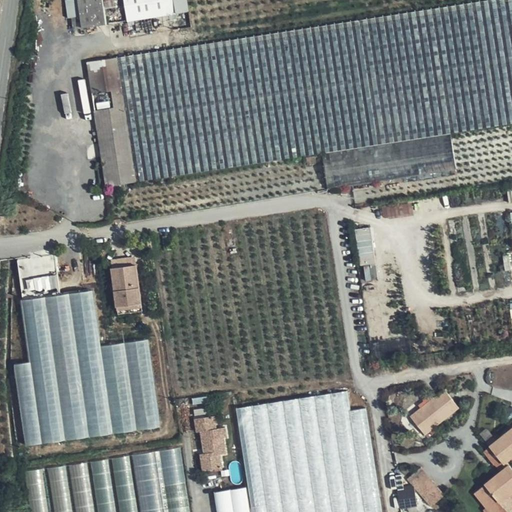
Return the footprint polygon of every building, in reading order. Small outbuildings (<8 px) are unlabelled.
[(106,15),(105,7),(103,0),(78,0),(79,2),(77,2),(78,6),(79,6),(81,16),(72,18),(74,29),(107,24),(106,15)] [(116,7),(115,0),(104,0),(106,7),(105,7),(106,15),(117,14),(116,7)] [(175,0),(124,0),(126,6),(128,20),(177,13),(175,0)] [(511,123),(511,0),(489,0),(472,3),(492,127),(511,123)] [(492,127),(472,3),(360,20),(379,144),(451,133),(492,127)] [(323,153),(379,144),(360,20),(247,37),(266,161),(323,153)] [(193,31),(164,35),(166,48),(195,43),(193,31)] [(118,57),(137,182),(266,161),(247,37),(118,57)] [(107,186),(137,182),(118,57),(112,58),(105,59),(88,62),(107,186)] [(379,144),(323,153),(328,189),(457,170),(451,133),(379,144)] [(316,156),(307,157),(308,164),(316,163),(316,156)] [(379,278),(374,226),(359,227),(363,279),(379,278)] [(171,235),(163,236),(166,250),(173,250),(171,235)] [(142,303),(137,264),(113,268),(118,306),(142,303)] [(47,269),(47,276),(38,276),(38,290),(59,290),(59,269),(47,269)] [(26,443),(162,427),(151,338),(102,344),(96,289),(23,298),(31,360),(16,362),(26,443)] [(142,303),(118,306),(119,314),(143,311),(142,303)] [(354,388),(241,405),(256,511),(386,511),(372,416),(358,417),(354,388)] [(427,404),(411,416),(426,434),(460,407),(445,389),(433,399),(430,395),(424,399),(427,404)] [(219,446),(225,445),(224,437),(227,437),(226,427),(217,428),(215,416),(196,418),(198,432),(202,431),(204,448),(209,447),(210,452),(205,453),(202,454),(203,462),(206,461),(208,470),(223,468),(221,454),(219,446)] [(511,429),(497,441),(490,446),(491,447),(485,452),(495,464),(501,460),(504,463),(511,458),(511,457),(511,429)] [(487,443),(490,446),(497,441),(494,437),(487,443)] [(29,469),(34,511),(191,511),(183,447),(131,454),(131,455),(29,469)] [(501,460),(495,464),(498,468),(502,465),(504,463),(501,460)] [(490,511),(498,511),(504,508),(499,502),(511,491),(511,467),(510,465),(505,469),(501,472),(475,493),(487,507),(490,511)] [(432,506),(445,495),(422,467),(408,478),(432,506)] [(414,489),(399,491),(401,507),(417,505),(414,489)]
